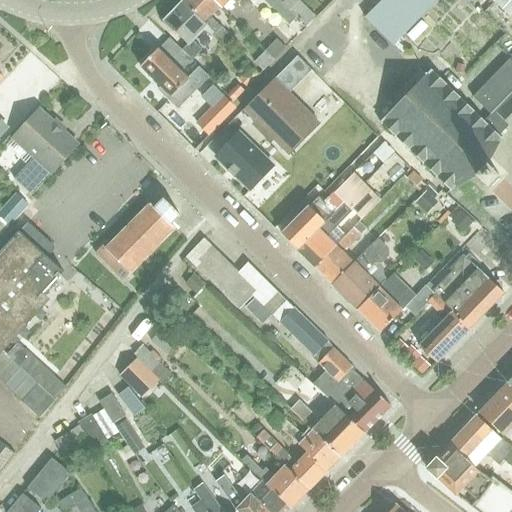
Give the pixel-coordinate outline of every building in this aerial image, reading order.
[(184,0),(182,2),(207,26),(225,44),(231,38),(212,19),(222,9),(212,0),(184,0)] [(212,0),(222,9),(229,0),(233,0),(247,12),(252,7),(245,0),(212,0)] [(297,18),(278,0),(263,0),(290,25),(297,18)] [(278,0),(297,18),(307,27),(315,19),(295,0),(278,0)] [(410,27),(383,0),(380,0),(373,8),(401,36),(410,27)] [(402,0),(383,0),(410,27),(420,17),(402,0)] [(429,8),(421,0),(402,0),(420,17),(429,8)] [(494,0),(494,1),(502,9),(510,0),(494,0)] [(511,0),(510,0),(502,9),(511,17),(511,16),(511,0)] [(182,2),(163,22),(187,45),(180,51),(191,61),(201,51),(192,42),(207,26),(182,2)] [(401,36),(373,8),(363,18),(392,46),(401,36)] [(143,64),(140,67),(161,87),(158,90),(166,97),(168,95),(171,98),(180,88),(189,97),(201,84),(198,81),(191,74),(186,78),(180,72),(191,61),(180,51),(168,39),(157,50),(143,64)] [(277,40),(266,52),(274,60),(285,48),(277,40)] [(266,52),(254,63),(263,71),(274,60),(266,52)] [(483,123),(480,120),(429,72),(425,77),(419,71),(405,86),(405,87),(395,97),(395,108),(382,122),(452,190),(476,176),(487,186),(498,175),(487,164),(501,140),(498,138),(510,126),(511,127),(511,61),(509,59),(472,98),(490,115),(483,123)] [(251,69),(239,81),(247,89),(259,77),(251,69)] [(274,80),(243,111),(252,119),(254,122),(273,142),(274,141),(275,143),(287,154),(318,123),(283,89),(274,80)] [(244,92),(238,86),(227,97),(234,103),(244,92)] [(212,108),(197,124),(208,135),(234,109),(212,87),(201,98),(212,108)] [(13,180),(31,196),(51,174),(51,175),(77,146),(38,110),(12,138),(33,158),(13,180)] [(238,133),(215,157),(228,169),(226,171),(227,172),(228,170),(234,176),(233,177),(234,178),(235,176),(249,190),(272,166),(238,133)] [(383,141),(372,152),(383,163),(394,152),(383,141)] [(413,172),(407,178),(416,187),(422,181),(413,172)] [(334,193),(344,203),(345,204),(358,190),(348,179),(334,193)] [(425,190),(415,201),(426,212),(438,201),(433,196),(436,193),(428,184),(423,189),(425,190)] [(358,190),(345,204),(352,211),(361,220),(375,206),(358,190)] [(298,251),(344,204),(345,204),(344,203),(334,193),(324,203),(318,197),(281,234),(298,251)] [(16,194),(0,211),(0,219),(9,227),(28,206),(16,194)] [(149,205),(110,245),(107,241),(95,253),(121,281),(129,274),(174,229),(170,225),(179,216),(162,200),(153,209),(149,205)] [(345,204),(344,204),(298,251),(315,268),(335,247),(325,236),(327,233),(329,235),(352,211),(345,204)] [(462,211),(452,221),(463,231),(472,221),(462,211)] [(359,223),(335,247),(315,268),(331,284),(352,263),(341,252),(343,251),(344,252),(366,230),(359,223)] [(0,349),(43,303),(37,298),(48,286),(49,287),(59,276),(48,266),(47,268),(40,261),(52,248),(27,224),(0,252),(0,349)] [(382,264),(389,257),(389,250),(377,239),(352,263),(331,284),(357,310),(377,289),(382,284),(386,280),(385,278),(383,274),(384,269),(379,264),(382,264)] [(195,267),(212,249),(203,240),(186,258),(195,267)] [(221,258),(212,249),(195,267),(203,276),(221,258)] [(451,271),(431,291),(448,308),(469,329),(503,294),(499,290),(499,281),(491,281),(462,254),(448,269),(451,271)] [(221,258),(203,276),(212,284),(230,266),(221,258)] [(238,275),(230,266),(212,284),(221,293),(238,275)] [(238,275),(221,293),(230,301),(247,283),(238,275)] [(247,283),(230,301),(239,310),(256,292),(247,283)] [(382,284),(377,289),(357,310),(380,333),(405,307),(382,284)] [(448,308),(431,291),(425,286),(424,285),(405,307),(415,316),(427,303),(440,315),(442,312),(447,316),(440,324),(438,322),(429,333),(431,335),(419,347),(436,363),(469,329),(448,308)] [(254,299),(246,308),(253,314),(261,306),(254,299)] [(279,324),(314,357),(313,358),(326,371),(312,386),(334,407),(363,434),(390,406),(357,376),(350,369),(352,368),(332,350),(332,351),(326,345),(328,343),(294,309),(279,324)] [(166,356),(174,348),(158,333),(150,342),(166,356)] [(394,346),(392,349),(401,357),(408,348),(399,340),(394,346)] [(64,388),(17,344),(6,355),(54,399),(64,388)] [(408,348),(401,357),(412,366),(420,357),(422,355),(411,345),(408,348)] [(151,373),(159,364),(142,347),(134,356),(151,373)] [(2,352),(0,354),(0,372),(11,360),(2,352)] [(420,357),(412,366),(422,375),(423,375),(430,366),(420,357)] [(11,360),(0,372),(0,383),(3,387),(20,369),(11,360)] [(119,379),(142,401),(159,383),(137,361),(119,379)] [(20,369),(3,387),(12,394),(29,377),(20,369)] [(29,377),(12,394),(20,403),(21,402),(37,385),(29,377)] [(511,387),(508,384),(492,401),(511,419),(511,387)] [(37,385),(21,402),(20,403),(29,411),(46,393),(37,385)] [(134,416),(145,408),(130,390),(119,398),(134,416)] [(46,393),(29,411),(38,419),(55,401),(46,393)] [(112,424),(124,416),(111,395),(99,403),(112,424)] [(511,419),(492,401),(479,414),(502,435),(509,428),(511,431),(511,419)] [(291,410),(312,431),(341,458),(363,434),(334,407),(316,427),(314,424),(317,421),(298,403),(291,410)] [(341,458),(312,431),(302,442),(297,438),(300,434),(276,414),(269,421),(307,454),(327,473),(341,458)] [(107,442),(91,415),(76,425),(78,427),(91,448),(93,451),(107,442)] [(476,417),(450,445),(474,468),(475,467),(487,455),(497,464),(502,460),(511,468),(511,449),(505,444),(499,439),(488,428),(476,417)] [(144,448),(125,421),(115,428),(133,455),(144,448)] [(256,425),(251,431),(256,437),(262,431),(256,425)] [(91,448),(78,427),(53,443),(66,463),(91,448)] [(327,473),(307,454),(297,465),(288,457),(289,457),(263,432),(256,439),(285,467),(300,482),(310,491),(327,473)] [(15,453),(6,445),(0,452),(0,472),(15,453)] [(474,468),(450,445),(426,470),(455,497),(463,489),(476,501),(471,507),(476,511),(511,511),(511,495),(475,467),(474,468)] [(310,491),(300,482),(285,467),(274,479),(265,470),(262,473),(245,458),(241,462),(262,483),(290,511),(310,491)] [(45,504),(69,475),(51,459),(26,489),(45,504)] [(221,477),(214,482),(235,511),(289,511),(290,511),(262,483),(251,495),(242,503),(239,500),(221,477)] [(193,492),(200,503),(207,511),(222,511),(202,485),(193,492)] [(21,494),(7,511),(38,511),(40,510),(21,494)] [(207,511),(200,503),(192,509),(193,511),(207,511)]
